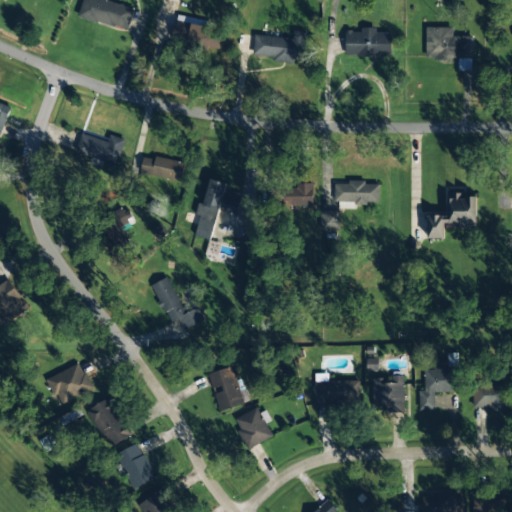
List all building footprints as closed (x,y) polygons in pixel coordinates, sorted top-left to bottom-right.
[(82,0),(77,16),(128,31),(134,8),(105,0),(82,0)] [(215,54),(222,32),(192,23),(191,26),(178,22),(172,40),(215,54)] [(451,27),(425,27),(425,59),(472,59),(472,37),(451,37),(451,27)] [(391,57),(392,31),(346,30),(345,56),(391,57)] [(252,56),(302,62),(305,32),(293,31),(292,39),(254,34),(252,56)] [(0,132),(11,107),(0,102),(0,132)] [(107,141),(80,134),(75,154),(118,164),(124,139),(109,135),(107,141)] [(140,174),(181,182),(185,163),(143,155),(140,174)] [(204,205),(196,203),(193,215),(199,217),(196,227),(225,233),(233,198),(225,196),(228,183),(210,179),(204,205)] [(334,182),(334,203),(379,203),(379,182),(334,182)] [(312,185),(271,185),(271,206),(312,206),(312,185)] [(428,239),(445,239),(446,225),(477,226),(478,196),(450,196),(449,215),(429,215),(428,239)] [(105,215),(110,229),(127,224),(122,209),(105,215)] [(337,229),(337,212),(320,212),(320,229),(337,229)] [(167,233),(159,224),(150,232),(158,241),(167,233)] [(254,242),(243,241),(242,257),(253,257),(254,242)] [(185,314),(167,277),(151,285),(170,323),(178,318),(184,330),(203,321),(196,308),(185,314)] [(29,308),(8,279),(0,284),(0,320),(4,326),(29,308)] [(59,406),(92,388),(79,362),(46,380),(59,406)] [(243,404),(232,367),(208,375),(219,412),(243,404)] [(419,410),(434,410),(434,392),(456,392),(456,370),(423,370),(423,391),(419,391),(419,410)] [(403,378),(372,378),(372,412),(403,412),(403,378)] [(359,381),(315,381),(315,409),(359,409),(359,381)] [(505,410),(505,384),(472,384),(472,410),(505,410)] [(86,412),(110,448),(131,434),(107,398),(86,412)] [(249,450),(272,436),(255,407),(232,421),(249,450)] [(131,490),(154,480),(139,444),(115,454),(131,490)] [(142,511),(178,511),(165,488),(138,504),(142,511)] [(418,495),(418,511),(460,511),(460,495),(418,495)] [(504,511),(504,497),(474,497),(474,511),(504,511)] [(336,511),(325,501),(313,511),(336,511)]
